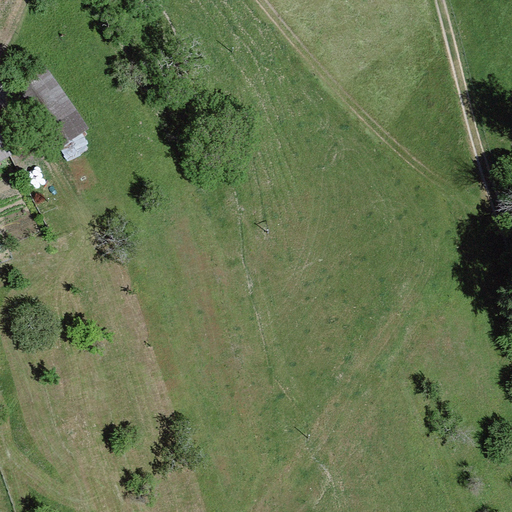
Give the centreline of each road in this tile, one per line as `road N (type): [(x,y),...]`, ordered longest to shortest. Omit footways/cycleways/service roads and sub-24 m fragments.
road 1 (track): [(263,0),(398,149),(441,186),(494,204)]
road 2 (track): [(511,251),(434,0)]
